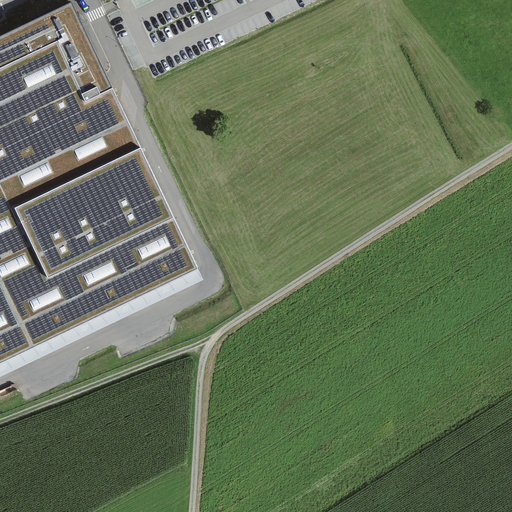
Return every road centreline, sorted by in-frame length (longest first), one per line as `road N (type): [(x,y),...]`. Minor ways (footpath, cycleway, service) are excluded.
road 1 (track): [(511,146),(212,337),(191,511)]
road 2 (track): [(212,337),(0,419)]
